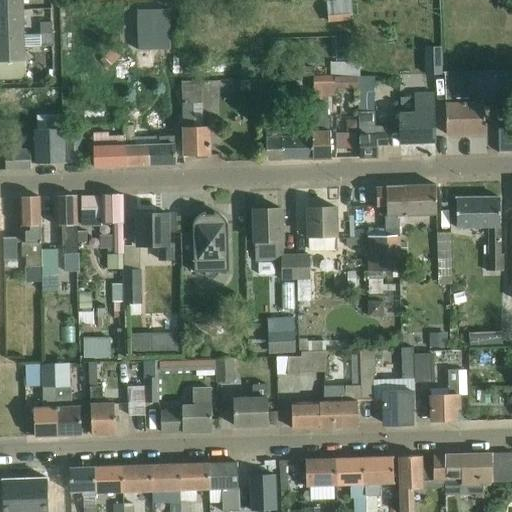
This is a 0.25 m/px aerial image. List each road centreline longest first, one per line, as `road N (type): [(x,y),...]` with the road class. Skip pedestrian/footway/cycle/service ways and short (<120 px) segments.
road 1 (residential): [(511,170),(0,188)]
road 2 (residential): [(0,456),(511,441)]
